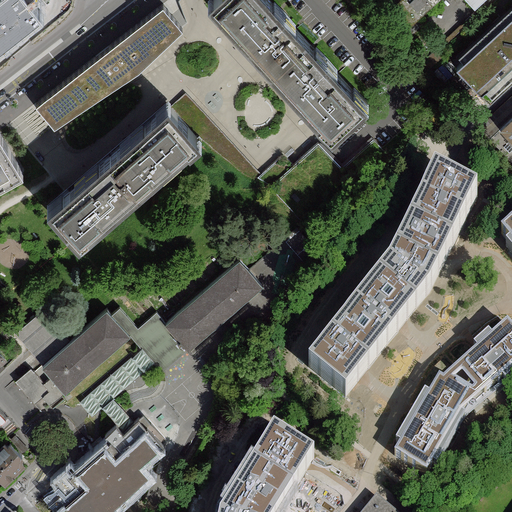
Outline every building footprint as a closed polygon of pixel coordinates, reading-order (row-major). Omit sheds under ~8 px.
[(0,0),(0,47),(43,14),(31,0),(0,0)] [(306,36),(272,0),(211,0),(271,66),(306,36)] [(395,0),(384,11),(401,30),(434,0),(471,0),(476,5),(482,0),(395,0)] [(163,5),(36,104),(54,127),(121,84),(184,30),(163,5)] [(511,65),(511,15),(457,66),(482,93),(511,65)] [(306,36),(271,66),(333,133),(368,102),(306,36)] [(445,55),(439,48),(422,63),(428,70),(445,55)] [(185,95),(172,108),(200,138),(255,202),(271,187),(293,167),(284,154),(261,175),(185,95)] [(500,127),(511,116),(511,96),(480,126),(491,137),(500,127)] [(107,151),(141,188),(200,138),(172,108),(165,101),(107,151)] [(511,116),(500,127),(511,139),(511,116)] [(511,140),(500,127),(491,137),(511,158),(511,140)] [(0,132),(0,186),(23,173),(0,132)] [(78,241),(141,188),(107,151),(48,203),(78,241)] [(313,364),(348,393),(430,292),(474,201),(433,179),(388,269),(313,364)] [(511,226),(503,234),(511,243),(511,226)] [(240,256),(165,321),(188,348),(262,283),(240,256)] [(112,314),(130,335),(139,328),(121,307),(112,314)] [(112,314),(108,308),(71,340),(44,308),(16,331),(43,364),(66,390),(130,335),(112,314)] [(460,417),(511,372),(511,331),(508,326),(444,383),(440,380),(395,457),(427,475),(460,417)] [(103,406),(117,423),(122,429),(135,420),(114,397),(155,360),(142,345),(78,399),(92,415),(103,406)] [(66,390),(43,364),(34,371),(50,390),(43,396),(50,404),(66,390)] [(50,390),(34,371),(31,367),(16,380),(35,402),(43,396),(50,390)] [(166,441),(143,414),(135,420),(122,429),(117,423),(105,432),(109,436),(72,467),(66,463),(54,475),(63,486),(49,498),(60,511),(84,511),(89,508),(93,511),(108,511),(154,474),(142,461),(166,441)] [(280,511),(313,461),(273,436),(225,511),(280,511)] [(5,444),(0,448),(0,474),(6,480),(24,463),(5,444)] [(400,511),(377,493),(362,511),(400,511)]
